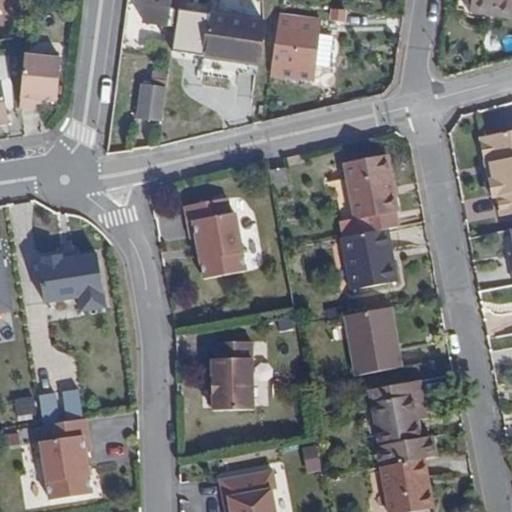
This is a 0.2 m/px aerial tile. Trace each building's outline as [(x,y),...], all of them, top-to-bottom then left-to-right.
[(178,0),(147,0),(144,25),(174,29),(177,8),(178,0)] [(471,12),(496,15),(497,8),(473,4),(473,0),(465,0),(465,4),(471,12)] [(496,15),(511,17),(511,0),(473,0),(473,4),(497,8),(496,15)] [(231,57),(259,61),(265,21),(177,8),(172,44),(205,48),(204,56),(231,60),(231,57)] [(332,37),(318,36),(319,20),(288,16),(281,77),(313,81),(315,65),(329,66),(332,37)] [(34,104),(54,106),(58,62),(22,59),(17,112),(33,114),(34,104)] [(143,84),(139,118),(163,121),(168,87),(143,84)] [(511,129),(476,137),(496,224),(511,220),(511,129)] [(397,212),(399,211),(388,155),(347,164),(357,219),(365,218),(368,233),(388,230),(399,228),(397,212)] [(272,188),(289,184),(286,168),(270,172),(272,188)] [(229,201),(187,209),(193,241),(198,240),(199,246),(202,262),(206,282),(248,274),(237,216),(232,216),(229,201)] [(354,291),(398,283),(388,230),(368,233),(344,238),(354,291)] [(101,251),(41,258),(47,305),(81,300),(82,312),(108,309),(101,251)] [(5,254),(0,254),(0,316),(12,315),(5,254)] [(357,377),(402,369),(391,308),(347,316),(357,377)] [(253,344),(217,345),(217,362),(213,362),(215,414),(255,412),(253,344)] [(80,391),(39,394),(42,423),(83,420),(80,391)] [(418,421),(428,419),(423,394),(413,396),(418,421)] [(422,440),(418,421),(413,396),(373,404),(382,448),(378,448),(382,467),(424,459),(438,457),(435,438),(422,440)] [(16,417),(37,416),(36,398),(15,399),(16,417)] [(41,445),(50,503),(93,497),(87,455),(92,454),(86,422),(44,428),(46,444),(41,445)] [(22,446),(40,445),(38,428),(21,430),(22,446)] [(304,448),(308,472),(321,471),(317,446),(304,448)] [(390,511),(417,511),(434,509),(424,459),(382,467),(390,511)] [(274,472),(222,482),(227,511),(276,511),(273,493),(278,492),(274,472)]
